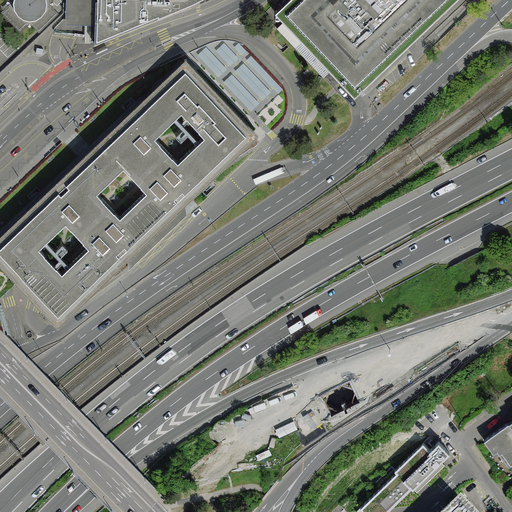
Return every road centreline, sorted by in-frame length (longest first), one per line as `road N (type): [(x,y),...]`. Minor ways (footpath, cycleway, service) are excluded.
road 1 (motorway): [(511,164),(225,324),(115,407),(5,511)]
road 2 (primary): [(457,54),(321,177),(103,325),(0,412)]
road 3 (motorway): [(53,511),(135,434),(244,352),(511,201)]
road 4 (motorway): [(71,511),(153,446),(249,391),(511,295)]
road 5 (primary): [(295,481),(342,434),(511,319)]
road 6 (unclassified): [(0,174),(100,83),(211,21)]
road 7 (unclassified): [(211,21),(82,75),(0,141)]
road 8 (primary): [(0,362),(145,511)]
